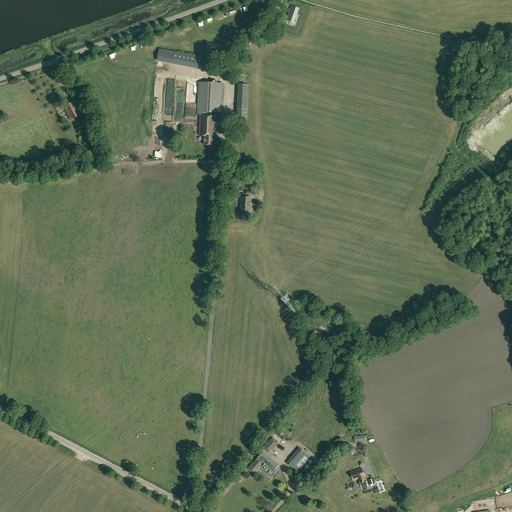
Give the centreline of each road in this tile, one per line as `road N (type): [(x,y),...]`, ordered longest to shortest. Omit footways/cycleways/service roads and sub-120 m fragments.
road 1 (unclassified): [(224,0),(0,79)]
road 2 (unclassified): [(197,511),(0,409)]
